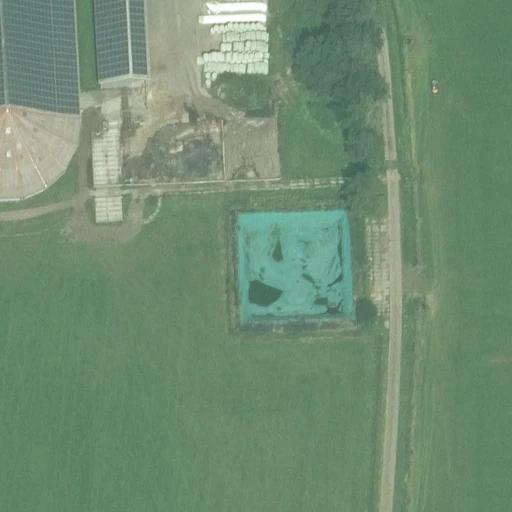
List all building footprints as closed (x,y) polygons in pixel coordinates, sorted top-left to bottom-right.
[(0,0),(0,206),(22,205),(44,191),(63,173),(75,150),(78,125),(71,0),(0,0)] [(139,0),(93,0),(98,89),(144,86),(139,0)] [(230,10),(216,11),(217,26),(231,25),(230,10)] [(268,98),(233,100),(234,115),(268,113),(268,98)] [(221,172),(243,171),(242,151),(220,153),(221,172)] [(342,207),(228,214),(233,313),(250,312),(245,224),(342,218),(342,207)] [(330,239),(312,245),(316,257),(334,251),(330,239)]
